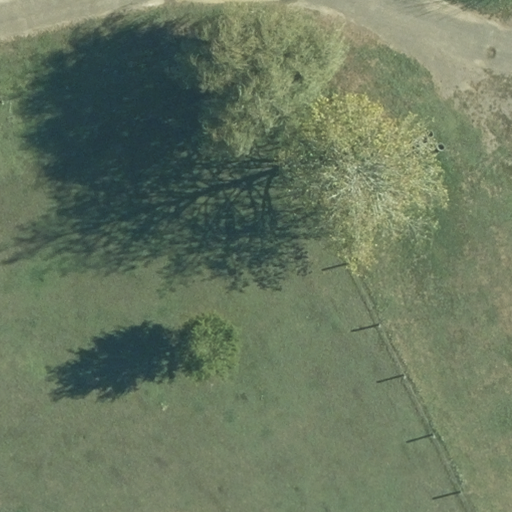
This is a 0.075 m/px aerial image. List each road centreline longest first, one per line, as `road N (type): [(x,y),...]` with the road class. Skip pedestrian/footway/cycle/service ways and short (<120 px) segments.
road 1 (track): [(0,46),(184,0)]
road 2 (track): [(373,0),(511,51)]
